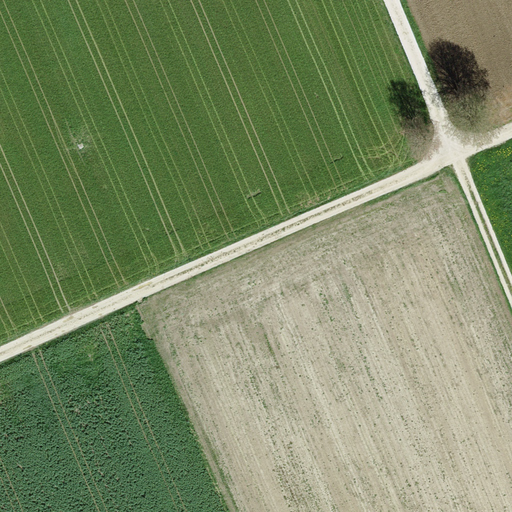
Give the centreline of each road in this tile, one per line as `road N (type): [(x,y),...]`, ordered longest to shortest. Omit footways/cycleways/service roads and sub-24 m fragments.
road 1 (track): [(0,356),(511,130)]
road 2 (track): [(393,0),(511,288)]
